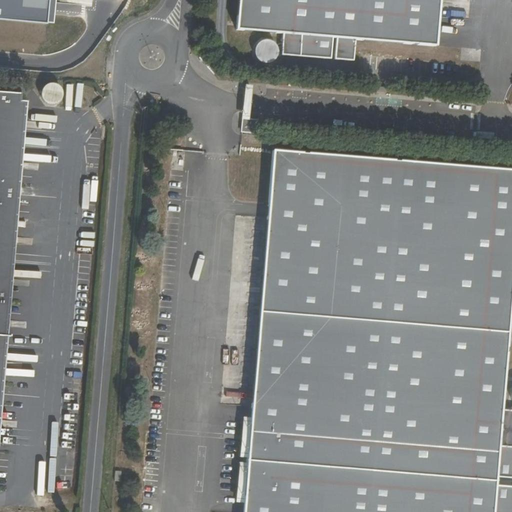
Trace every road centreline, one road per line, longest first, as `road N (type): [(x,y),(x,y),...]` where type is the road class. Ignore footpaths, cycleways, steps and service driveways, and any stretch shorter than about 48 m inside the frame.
road 1 (unknown): [(124,100),(92,109),(69,137),(53,359),(28,484),(33,511)]
road 2 (unclassified): [(132,77),(123,103),(89,511)]
road 3 (unknown): [(222,94),(187,511)]
road 4 (unclassified): [(173,74),(245,103),(511,125)]
